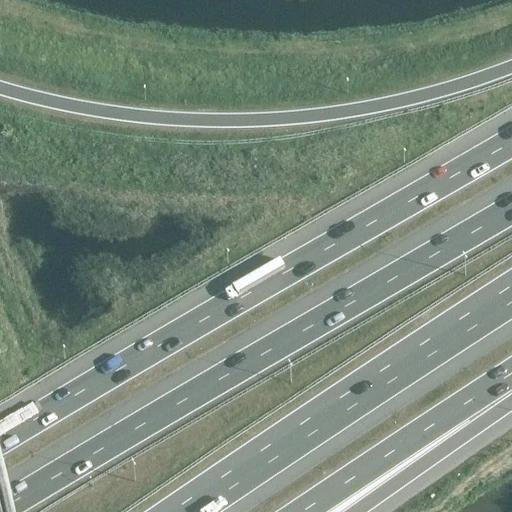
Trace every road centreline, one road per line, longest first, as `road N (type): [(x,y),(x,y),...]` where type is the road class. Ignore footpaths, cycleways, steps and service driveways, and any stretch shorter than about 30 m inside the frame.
road 1 (motorway): [(511,138),(0,439)]
road 2 (motorway): [(511,208),(0,507)]
road 3 (motorway): [(511,69),(351,113),(247,120),(91,108),(0,88)]
road 4 (motorway): [(182,511),(511,295)]
road 5 (motorway): [(301,511),(511,373)]
road 6 (motorway): [(342,511),(511,378)]
